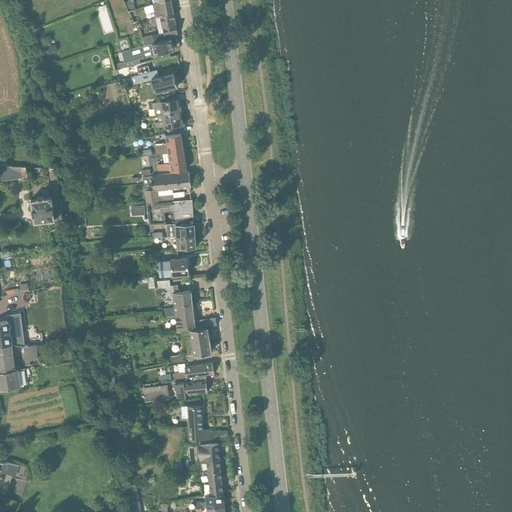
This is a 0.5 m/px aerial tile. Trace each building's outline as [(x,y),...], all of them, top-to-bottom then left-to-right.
[(159,17),(174,14),(171,0),(167,0),(154,4),(144,7),(146,14),(154,12),(155,18),(159,17)] [(145,46),(170,40),(179,37),(174,14),(159,17),(163,33),(143,38),(145,46)] [(170,40),(145,46),(121,53),(124,63),(121,64),(122,68),(140,63),(139,60),(173,50),(170,40)] [(141,66),(127,70),(128,75),(129,75),(132,84),(152,79),(156,93),(178,86),(173,73),(159,77),(157,71),(143,74),(141,66)] [(162,115),(180,112),(178,100),(160,102),(152,103),(153,109),(161,108),(162,115)] [(180,112),(162,115),(163,122),(155,122),(155,128),(163,128),(183,125),(182,119),(180,119),(180,112)] [(168,153),(184,151),(181,134),(165,136),(166,143),(155,145),(156,155),(168,153)] [(184,151),(168,153),(169,163),(157,166),(158,171),(170,170),(171,173),(187,171),(184,151)] [(0,173),(2,182),(27,177),(26,168),(13,167),(2,165),(0,165),(0,173)] [(146,205),(160,203),(158,191),(191,187),(189,172),(143,178),(144,191),(146,205)] [(73,218),(73,215),(63,216),(62,209),(53,210),(52,197),(45,198),(45,196),(37,197),(38,199),(30,200),(34,223),(50,221),(50,224),(63,222),(63,219),(73,218)] [(175,224),(194,223),(192,199),(160,203),(146,205),(149,225),(175,224)] [(131,207),(132,216),(145,216),(144,206),(131,207)] [(176,237),(195,236),(194,223),(175,224),(176,225),(170,225),(170,234),(162,234),(162,233),(152,233),(153,239),(176,237)] [(195,236),(176,237),(177,249),(196,248),(195,236)] [(30,266),(45,263),(43,256),(28,259),(30,266)] [(17,261),(19,269),(28,267),(26,258),(17,261)] [(172,276),(189,275),(188,259),(177,259),(170,259),(170,261),(167,261),(168,276),(172,276)] [(175,315),(175,316),(177,330),(217,325),(216,318),(194,321),(192,303),(190,291),(183,291),(173,292),(174,308),(163,309),(164,316),(175,315)] [(24,347),(25,348),(21,315),(8,317),(8,321),(0,322),(0,346),(12,345),(13,345),(24,347)] [(191,340),(183,341),(185,352),(193,351),(194,355),(211,352),(207,327),(190,329),(191,340)] [(28,384),(26,369),(16,370),(13,345),(12,345),(0,346),(0,384),(1,390),(21,387),(21,385),(28,384)] [(186,379),(206,375),(214,373),(212,363),(188,367),(187,364),(185,364),(185,373),(173,374),(174,379),(186,378),(186,379)] [(206,375),(186,379),(184,379),(185,383),(179,384),(175,384),(175,385),(177,399),(186,398),(186,396),(207,393),(206,375)] [(106,391),(119,388),(115,376),(102,379),(106,391)] [(145,402),(169,399),(168,385),(143,389),(145,402)] [(228,431),(211,431),(202,431),(201,406),(187,406),(182,406),(182,419),(188,419),(189,441),(202,440),(212,440),(228,439),(228,431)] [(223,494),(222,482),(220,461),(218,444),(198,446),(199,451),(200,464),(201,464),(201,470),(208,470),(209,483),(209,484),(203,485),(204,495),(205,495),(223,494)] [(0,491),(3,493),(9,473),(15,474),(18,465),(7,462),(3,463),(0,463),(0,491)] [(140,511),(139,503),(136,488),(129,489),(132,504),(129,505),(129,511),(140,511)] [(206,508),(224,506),(223,494),(205,495),(205,502),(194,504),(194,510),(201,509),(206,508)]
